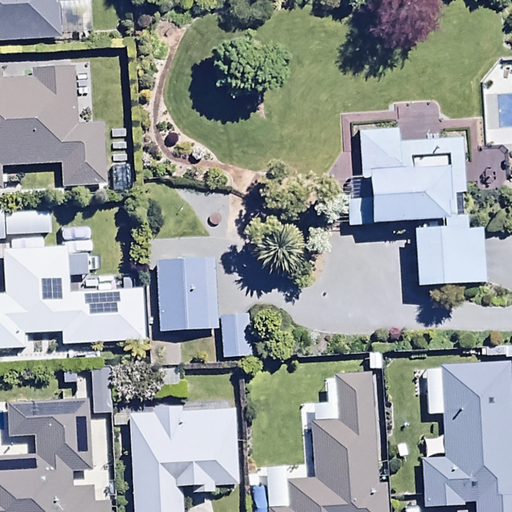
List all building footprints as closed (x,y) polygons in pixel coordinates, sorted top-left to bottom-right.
[(0,0),(0,44),(57,42),(55,5),(88,3),(87,0),(0,0)] [(0,168),(57,165),(59,190),(103,188),(100,127),(74,128),(71,70),(29,71),(30,82),(1,83),(0,74),(0,73),(0,168)] [(395,131),(356,132),(357,179),(362,179),(364,227),(440,224),(440,231),(408,233),(410,289),(482,286),(479,215),(452,216),(451,194),(461,194),(459,139),(396,142),(395,131)] [(2,298),(0,297),(0,352),(20,352),(20,337),(58,335),(58,349),(140,346),(138,292),(66,294),(64,248),(0,251),(2,298)] [(211,261),(152,263),(155,335),(214,332),(211,261)] [(249,318),(218,319),(219,361),(250,360),(249,318)] [(511,511),(511,364),(435,368),(439,460),(417,461),(419,510),(461,508),(461,505),(471,504),(471,511),(511,511)] [(108,373),(87,374),(88,417),(110,417),(108,373)] [(372,486),(368,377),(330,378),(332,423),(308,424),(311,481),(284,482),(285,510),(266,511),(265,511),(384,511),(383,485),(372,486)] [(0,511),(107,511),(107,505),(89,505),(88,489),(68,490),(68,479),(87,478),(85,403),(3,406),(4,441),(15,441),(15,459),(0,459),(0,511)] [(150,416),(124,418),(129,511),(177,511),(177,491),(185,491),(185,496),(209,495),(209,489),(234,487),(230,412),(178,414),(178,410),(150,411),(150,416)]
